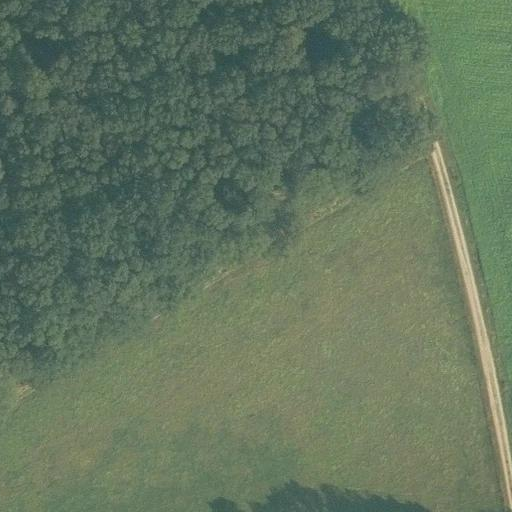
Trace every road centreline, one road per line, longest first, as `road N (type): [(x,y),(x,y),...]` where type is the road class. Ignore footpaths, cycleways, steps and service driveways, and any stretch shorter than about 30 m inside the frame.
road 1 (track): [(511,470),(436,131)]
road 2 (track): [(436,131),(379,0)]
